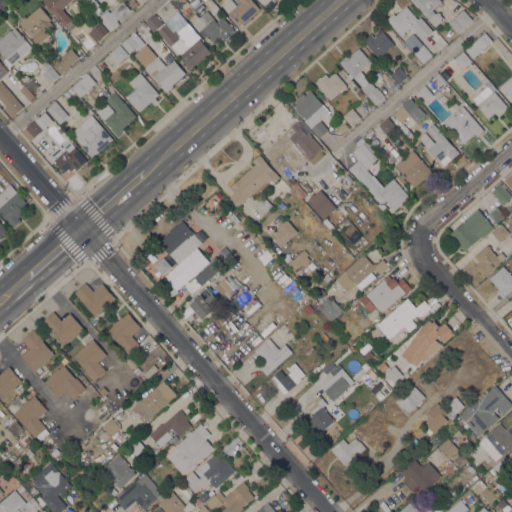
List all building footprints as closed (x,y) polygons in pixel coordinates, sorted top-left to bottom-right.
[(73,0),(64,8),(71,15),(70,17),(71,18),(71,19),(76,25),(69,30),(65,25),(64,25),(43,0),(73,0)] [(95,0),(99,4),(92,10),(82,0),(95,0)] [(187,0),(187,1),(187,2),(178,10),(169,0),(187,0)] [(243,23),(242,22),(239,25),(222,6),(229,0),(231,0),(236,5),(242,0),(252,0),(260,9),(243,23)] [(440,0),(441,1),(441,2),(442,3),(440,5),(439,3),(432,9),(436,14),(438,12),(444,19),(435,26),(413,0),(440,0)] [(122,1),(130,9),(121,17),(121,16),(116,20),(118,22),(109,30),(101,21),(103,19),(100,16),(107,9),(109,12),(122,1)] [(19,22),(25,16),(26,17),(39,6),(50,19),(48,20),(51,24),(45,29),(50,34),(38,44),(19,22)] [(393,13),(395,15),(406,6),(418,19),(420,17),(433,31),(424,39),(412,25),(404,32),(405,33),(403,35),(402,34),(401,35),(387,19),(393,13)] [(463,9),(472,19),(457,32),(448,22),(463,9)] [(235,30),(224,40),(222,37),(219,40),(217,37),(212,42),(202,31),(200,32),(191,22),(198,16),(199,17),(207,10),(216,21),(222,16),(235,30)] [(153,31),(145,22),(155,14),(163,23),(153,31)] [(100,22),(108,31),(96,42),(88,33),(100,22)] [(210,53),(194,67),(193,66),(190,69),(157,30),(165,23),(172,32),(176,29),(178,31),(188,22),(200,37),(198,38),(210,53)] [(0,38),(10,29),(11,30),(15,27),(32,47),(12,65),(12,64),(9,66),(3,59),(6,57),(0,50),(0,38)] [(371,33),(374,37),(382,30),(394,44),(392,47),(391,46),(378,57),(363,40),(371,33)] [(134,31),(142,41),(138,44),(139,44),(129,53),(121,43),(134,31)] [(484,32),(492,40),(473,58),(465,49),(484,32)] [(423,44),(413,52),(404,41),(413,33),(423,44)] [(119,44),(128,54),(119,62),(118,62),(112,67),(105,59),(111,53),(110,52),(119,44)] [(422,63),(414,53),(423,44),(432,54),(422,63)] [(71,47),(79,56),(69,65),(69,66),(60,73),(52,64),(71,47)] [(356,74),(357,75),(355,77),(354,76),(352,78),(348,74),(350,73),(339,60),(346,55),(348,57),(359,48),(371,62),(356,74)] [(462,51),(471,61),(462,68),(454,58),(462,51)] [(158,57),(166,66),(173,59),(185,73),(172,84),(173,86),(166,91),(146,68),(158,57)] [(0,77),(0,61),(8,71),(3,75),(0,77)] [(102,69),(98,64),(102,61),(106,65),(102,69)] [(59,75),(50,83),(42,73),(50,65),(59,75)] [(399,66),(404,71),(405,70),(407,72),(406,73),(408,75),(398,83),(390,74),(399,66)] [(159,94),(155,97),(157,100),(153,103),(151,101),(140,111),(127,96),(135,88),(129,81),(140,72),(159,94)] [(315,82),(325,73),(329,77),(330,76),(333,73),(335,72),(336,73),(337,73),(340,77),(347,85),(346,86),(347,87),(344,89),(343,88),(342,89),(343,90),(340,92),(340,91),(330,99),(315,82)] [(377,72),(383,78),(377,82),(372,77),(377,72)] [(80,78),(81,79),(87,73),(96,82),(80,96),(71,86),(80,78)] [(450,87),(444,92),(454,104),(448,109),(437,97),(440,94),(437,91),(424,103),(415,92),(437,73),(450,87)] [(24,82),(20,76),(23,74),(27,75),(29,78),(24,82)] [(511,75),(511,100),(500,86),(511,75)] [(384,96),(375,104),(367,95),(367,94),(359,84),(367,78),(375,87),(376,87),(384,96)] [(0,80),(23,106),(11,117),(3,107),(5,105),(0,98),(0,80)] [(19,89),(24,84),(34,95),(33,95),(35,97),(31,102),(19,89)] [(487,85),(492,91),(493,90),(508,107),(498,116),(494,112),(488,117),(477,104),(473,98),(487,85)] [(64,92),(70,87),(73,91),(71,94),(71,95),(68,97),(64,92)] [(355,92),(358,89),(363,94),(359,97),(355,92)] [(303,93),(305,95),(310,90),(323,104),(325,102),(328,105),(325,107),(330,112),(322,119),(322,118),(320,120),(328,129),(319,137),(304,120),(306,119),(303,115),(301,117),(294,109),(296,107),(294,105),(297,102),(295,99),(303,93)] [(136,116),(122,128),(124,129),(117,135),(97,112),(107,103),(114,112),(116,111),(106,99),(115,92),(136,116)] [(393,114),(402,106),(401,105),(410,97),(418,107),(419,106),(425,114),(416,122),(409,115),(401,122),(393,114)] [(46,108),(55,100),(68,115),(59,123),(46,108)] [(471,112),(469,114),(483,129),(476,136),(474,133),(464,143),(445,121),(458,109),(455,107),(462,101),(471,112)] [(361,118),(351,126),(342,115),(352,107),(361,118)] [(21,132),(34,119),(39,117),(44,112),(52,120),(39,132),(43,135),(37,140),(34,137),(29,141),(21,132)] [(387,117),(396,127),(387,135),(379,125),(387,117)] [(95,153),(92,156),(75,137),(77,136),(73,131),(81,123),(86,128),(96,119),(112,138),(95,153)] [(321,147),(319,149),(324,154),(313,164),(308,159),(290,175),(307,194),(302,198),(269,161),(270,159),(263,151),(295,121),(306,133),(308,132),(321,147)] [(348,126),(342,132),(339,135),(335,130),(344,122),(348,126)] [(443,135),(453,146),(459,152),(451,159),(450,158),(444,164),(440,160),(438,161),(427,149),(428,148),(418,137),(424,131),(434,142),(437,140),(427,129),(434,123),(443,135)] [(60,145),(62,147),(69,140),(71,142),(72,140),(77,145),(75,147),(87,161),(76,170),(74,168),(71,170),(69,168),(64,172),(55,161),(52,164),(46,157),(60,145)] [(353,151),(364,141),(374,154),(373,154),(376,158),(375,159),(376,160),(367,168),(353,151)] [(431,171),(414,187),(395,165),(412,149),(431,171)] [(255,164),(252,160),(259,154),(264,158),(263,159),(274,171),(274,170),(280,176),(273,182),(270,180),(265,185),(263,183),(238,206),(229,196),(235,191),(231,187),(230,186),(255,164)] [(366,170),(368,169),(383,187),(393,178),(408,196),(401,203),(393,211),(383,200),(380,202),(374,195),(375,195),(364,183),(363,184),(348,168),(357,160),(366,170)] [(344,176),(347,173),(354,181),(352,183),(350,181),(349,181),(344,176)] [(396,176),(399,173),(405,180),(402,183),(396,176)] [(26,202),(20,208),(22,211),(19,213),(20,215),(18,217),(20,220),(13,226),(0,210),(0,192),(5,188),(5,187),(10,183),(26,202)] [(491,191),(500,183),(511,197),(502,205),(491,191)] [(335,207),(322,218),(306,200),(319,189),(335,207)] [(264,215),(255,206),(264,197),(273,206),(264,215)] [(496,206),(504,215),(496,223),(488,213),(496,206)] [(477,208),(489,221),(488,222),(493,227),(482,237),(481,236),(465,250),(462,246),(460,248),(450,238),(452,235),(450,233),(477,208)] [(183,222),(199,240),(205,235),(188,217),(183,222)] [(285,242),(286,243),(283,246),(282,245),(280,246),(276,242),(275,243),(274,241),(275,240),(271,236),(273,234),(273,233),(276,230),(276,231),(277,230),(276,229),(278,227),(277,226),(286,218),(297,231),(285,242)] [(157,241),(176,225),(175,223),(178,220),(179,222),(182,219),(193,233),(195,231),(196,233),(194,235),(201,242),(193,249),(203,261),(194,270),(183,258),(177,263),(170,255),(157,241)] [(0,222),(8,231),(1,237),(1,238),(0,239),(0,222)] [(501,223),(509,232),(499,241),(491,232),(501,223)] [(223,253),(218,258),(201,241),(207,235),(223,253)] [(487,245),(488,246),(489,245),(490,247),(489,248),(496,256),(501,252),(505,257),(483,276),(475,266),(479,262),(474,256),(487,245)] [(308,254),(306,256),(309,259),(295,272),(288,263),(304,249),(308,254)] [(382,259),(388,266),(379,274),(374,268),(371,271),(376,277),(361,290),(355,284),(347,291),(335,278),(363,253),(372,264),(377,263),(382,259)] [(184,286),(185,285),(184,283),(187,280),(188,282),(195,277),(195,276),(212,261),(222,272),(217,277),(214,274),(191,294),(184,286)] [(503,266),(511,276),(511,288),(502,297),(496,290),(498,288),(489,278),(503,266)] [(406,292),(405,291),(380,313),(375,307),(370,311),(358,298),(363,294),(364,295),(387,274),(391,278),(392,276),(397,281),(401,277),(410,288),(406,292)] [(236,290),(231,295),(219,281),(225,277),(236,290)] [(93,291),(102,283),(115,298),(110,302),(111,304),(101,312),(100,311),(95,316),(82,300),(81,301),(73,291),(85,282),(93,291)] [(219,297),(216,299),(220,303),(203,318),(202,317),(201,319),(190,306),(191,305),(189,304),(194,300),(192,298),(205,286),(206,288),(208,285),(219,297)] [(310,301),(315,297),(318,301),(313,305),(310,301)] [(342,309),(330,320),(329,319),(327,321),(320,312),(322,310),(317,305),(327,297),(330,300),(332,298),(342,309)] [(403,301),(411,309),(418,309),(426,302),(432,310),(423,318),(421,315),(415,315),(411,319),(416,325),(408,331),(403,325),(389,338),(377,324),(403,301)] [(302,308),(308,303),(313,309),(307,314),(302,308)] [(41,321),(53,311),(61,319),(69,312),(83,328),(78,332),(78,333),(64,345),(52,331),(51,332),(41,321)] [(121,316),(122,317),(128,312),(141,327),(131,335),(139,344),(127,353),(107,330),(113,325),(112,324),(121,316)] [(419,327),(428,319),(431,322),(433,320),(438,326),(444,321),(453,333),(444,341),(438,335),(434,339),(440,344),(422,360),(419,358),(415,365),(411,361),(410,362),(406,360),(407,358),(400,355),(419,327)] [(43,339),(42,340),(54,353),(49,358),(49,359),(40,367),(40,366),(35,370),(21,355),(29,347),(21,339),(33,328),(43,339)] [(329,337),(324,342),(318,336),(323,331),(329,337)] [(268,337),(278,348),(284,343),(292,352),(266,374),(261,368),(266,363),(254,350),(268,337)] [(106,354),(97,361),(105,370),(93,381),(84,370),(85,369),(73,355),(77,351),(86,343),(86,344),(92,338),(106,354)] [(364,345),(368,349),(363,354),(359,350),(364,345)] [(370,350),(373,355),(368,360),(364,356),(370,350)] [(125,361),(132,355),(138,363),(131,369),(125,361)] [(143,361),(146,364),(141,369),(138,366),(143,361)] [(383,361),(387,366),(381,371),(377,366),(383,361)] [(304,374),(300,377),(302,379),(300,381),(299,380),(283,394),(269,378),(280,369),(285,375),(290,371),(288,368),(294,362),(304,374)] [(85,388),(73,398),(66,390),(58,397),(44,381),(49,377),(48,376),(57,368),(58,368),(63,364),(75,378),(76,377),(85,388)] [(0,372),(8,365),(21,380),(15,386),(16,387),(7,395),(7,394),(1,398),(0,396),(0,372)] [(404,376),(396,384),(385,372),(394,365),(404,376)] [(141,371),(137,375),(133,370),(137,367),(141,371)] [(144,381),(140,377),(144,373),(145,374),(148,371),(147,370),(151,367),(155,371),(144,381)] [(342,368),(354,381),(332,400),(331,399),(320,387),(342,368)] [(361,376),(364,372),(366,374),(372,369),(376,374),(370,379),(372,380),(368,384),(361,376)] [(162,380),(175,395),(144,422),(131,408),(162,380)] [(495,384),(511,403),(511,405),(503,414),(497,406),(490,412),(491,413),(493,412),(498,417),(478,435),(460,415),(495,384)] [(414,386),(424,396),(421,400),(422,400),(420,402),(419,401),(418,403),(419,403),(417,405),(416,404),(415,405),(416,406),(413,409),(412,408),(407,413),(397,402),(414,386)] [(326,403),(323,405),(325,408),(324,409),(334,420),(318,434),(313,428),(312,428),(305,420),(313,413),(305,405),(318,394),(326,403)] [(38,418),(46,427),(35,437),(14,412),(23,405),(22,404),(27,399),(28,400),(34,395),(47,410),(38,418)] [(463,406),(454,413),(456,415),(451,419),(447,414),(451,410),(446,403),(455,395),(463,406)] [(437,402),(446,413),(443,415),(447,420),(433,432),(432,431),(429,435),(424,430),(428,426),(424,422),(427,420),(426,418),(428,417),(425,414),(430,410),(429,409),(437,402)] [(155,428),(155,427),(159,423),(160,424),(161,423),(161,424),(179,408),(186,416),(185,418),(191,424),(178,435),(171,428),(167,431),(171,436),(160,446),(149,434),(155,428)] [(111,436),(101,426),(111,417),(120,427),(111,436)] [(22,429),(15,436),(7,427),(15,420),(22,429)] [(511,422),(511,445),(502,455),(501,455),(494,461),(478,442),(485,436),(485,435),(500,422),(505,429),(511,422)] [(174,448),(173,447),(201,423),(210,434),(205,438),(213,447),(202,457),(188,469),(182,474),(166,455),(174,448)] [(23,439),(26,436),(31,441),(27,444),(23,439)] [(356,455),(356,454),(344,464),(330,448),(343,438),(347,443),(355,437),(358,440),(359,440),(365,447),(356,455)] [(448,437),(458,448),(448,457),(438,446),(448,437)] [(144,447),(135,455),(127,445),(137,438),(144,447)] [(25,454),(23,452),(29,447),(30,449),(34,454),(28,458),(25,454)] [(118,453),(128,464),(127,465),(131,469),(132,468),(134,470),(133,471),(135,473),(119,488),(114,483),(116,481),(109,474),(108,474),(102,469),(118,453)] [(203,489),(201,486),(194,492),(183,479),(192,471),(198,478),(203,473),(197,467),(205,460),(205,461),(215,453),(219,458),(222,456),(234,470),(215,487),(210,482),(203,489)] [(460,453),(467,460),(460,466),(454,459),(460,453)] [(440,476),(419,494),(417,491),(415,493),(402,478),(404,477),(398,469),(413,456),(420,465),(421,464),(422,466),(428,461),(440,476)] [(509,465),(497,476),(492,469),(503,459),(509,465)] [(60,492),(57,495),(66,505),(59,511),(53,511),(51,511),(49,511),(45,508),(48,505),(45,502),(41,506),(35,498),(39,495),(40,497),(43,494),(30,479),(50,461),(71,485),(65,489),(66,491),(63,493),(61,493),(60,492)] [(493,476),(488,480),(487,478),(484,481),(482,477),(489,471),(493,476)] [(169,477),(173,481),(168,486),(163,482),(169,477)] [(138,478),(142,483),(144,481),(147,485),(152,481),(158,488),(154,492),(157,497),(143,509),(135,499),(124,509),(115,499),(138,478)] [(236,511),(225,511),(223,509),(225,507),(221,503),(213,511),(205,502),(214,494),(219,490),(224,496),(229,492),(229,493),(243,481),(249,487),(247,489),(253,496),(241,506),(242,507),(236,511)] [(109,491),(113,487),(117,491),(113,495),(109,491)] [(25,503),(31,497),(40,506),(36,509),(38,511),(0,511),(0,503),(14,490),(25,503)] [(185,505),(189,500),(194,506),(187,511),(165,511),(157,502),(171,490),(185,505)] [(203,494),(204,494),(206,492),(210,496),(203,502),(199,498),(203,494)] [(200,502),(196,506),(192,501),(196,497),(200,502)] [(463,511),(444,511),(460,499),(468,508),(463,511)] [(396,511),(410,500),(420,511),(396,511)] [(254,511),(261,506),(262,506),(267,502),(276,511),(254,511)]
